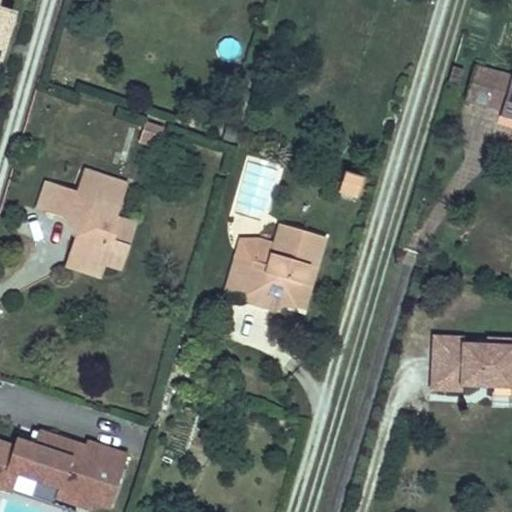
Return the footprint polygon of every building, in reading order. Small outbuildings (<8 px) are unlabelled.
[(0,0),(0,49),(3,50),(14,13),(0,9),(0,0)] [(217,40),(218,61),(238,61),(238,39),(217,40)] [(511,79),(489,72),(489,73),(480,104),(494,109),(492,115),(511,121),(511,79)] [(163,128),(144,123),(139,142),(158,147),(163,128)] [(233,145),(237,132),(224,127),(219,141),(233,145)] [(125,179),(82,164),(75,186),(63,182),(55,210),(79,218),(88,220),(86,229),(73,237),(69,250),(106,262),(108,257),(122,261),(130,235),(117,230),(122,215),(116,212),(125,179)] [(364,177),(345,171),(338,191),(358,196),(364,177)] [(55,210),(63,182),(49,178),(41,206),(55,210)] [(88,220),(79,218),(73,237),(86,229),(88,220)] [(324,235),(281,222),(274,244),(259,239),(243,240),(239,256),(252,260),(241,301),(257,306),(259,297),(281,303),(303,309),(324,235)] [(106,262),(69,250),(66,261),(103,272),(106,262)] [(252,260),(239,256),(228,297),(241,301),(252,260)] [(270,309),(281,303),(259,297),(257,306),(270,309)] [(511,388),(511,360),(507,360),(508,342),(482,341),(482,347),(459,346),(460,340),(430,338),(429,357),(458,359),(456,386),(457,386),(511,388)] [(456,386),(458,359),(429,357),(427,390),(457,391),(457,386),(456,386)] [(84,446),(40,432),(35,447),(14,440),(12,446),(0,441),(0,490),(11,494),(16,476),(54,489),(50,500),(87,511),(90,511),(94,502),(112,508),(130,455),(86,440),(84,446)]
